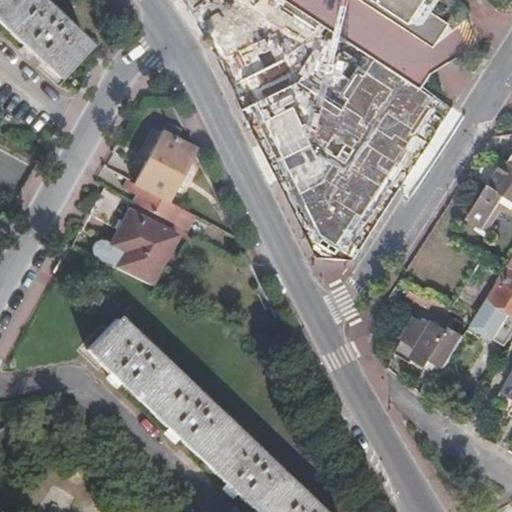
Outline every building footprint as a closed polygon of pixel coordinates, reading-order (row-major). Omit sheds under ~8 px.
[(0,0),(0,29),(59,82),(93,45),(42,0),(0,0)] [(409,131),(431,97),(373,59),(337,115),(319,104),(323,98),(298,82),(317,52),(236,0),(182,0),(202,29),(231,88),(245,82),(321,238),(337,248),(347,233),(351,235),(394,165),(393,162),(401,149),(404,149),(413,134),(409,131)] [(381,0),(418,24),(434,0),(381,0)] [(169,203),(196,151),(177,140),(184,126),(184,125),(170,118),(135,185),(169,203)] [(511,138),(489,143),(492,157),(500,155),(511,153),(511,138)] [(492,157),(478,160),(481,174),(508,169),(511,163),(500,155),(492,157)] [(511,162),(511,163),(508,169),(491,195),(485,192),(469,219),(491,232),(506,208),(511,211),(511,162)] [(134,204),(185,231),(193,216),(169,203),(135,185),(127,181),(122,190),(137,197),(134,204)] [(99,260),(152,286),(177,238),(129,213),(115,241),(113,240),(95,243),(92,248),(99,260)] [(503,275),(472,325),(494,338),(496,333),(508,341),(511,334),(511,266),(510,265),(503,275)] [(433,361),(445,368),(463,339),(451,331),(449,333),(436,326),(433,331),(416,320),(395,353),(412,365),(416,358),(430,367),(433,361)] [(87,352),(255,511),(316,511),(291,488),(193,394),(138,341),(117,321),(87,352)] [(511,375),(502,391),(511,396),(511,375)]
